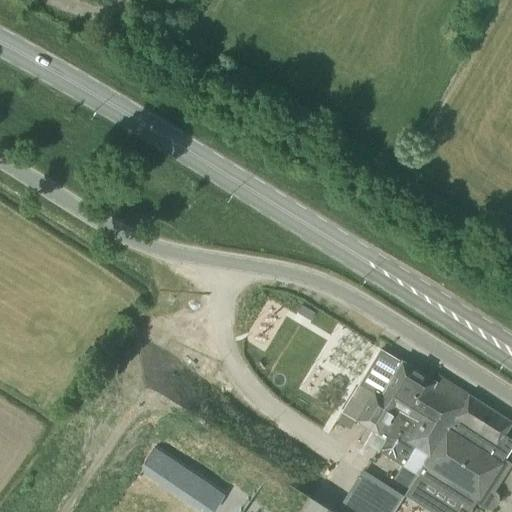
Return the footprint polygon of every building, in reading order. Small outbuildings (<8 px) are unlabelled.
[(0,292),(9,276),(0,270),(0,292)] [(301,306),(297,313),(310,320),(314,313),(301,306)] [(89,312),(63,358),(87,372),(113,326),(89,312)] [(355,420),(367,427),(358,443),(367,448),(369,446),(377,452),(378,451),(415,476),(417,474),(471,508),(511,443),(511,441),(502,435),(510,422),(440,378),(436,384),(381,349),(359,383),(373,392),(355,420)] [(229,435),(245,445),(255,428),(240,418),(229,435)] [(305,511),(338,458),(301,436),(268,492),(289,505),(285,511),(305,511)] [(393,511),(396,509),(355,482),(343,500),(360,511),(393,511)] [(94,494),(85,503),(93,511),(106,511),(109,510),(94,494)]
